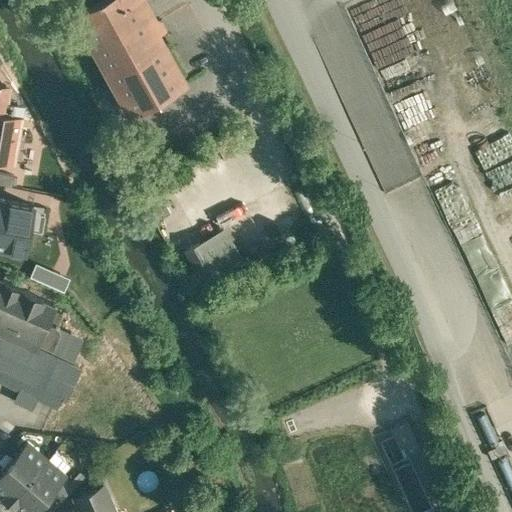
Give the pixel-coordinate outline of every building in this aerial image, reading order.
[(186,83),(139,0),(100,0),(75,14),(130,114),(186,83)] [(6,86),(0,84),(0,161),(12,163),(15,145),(18,146),(23,118),(18,117),(19,110),(17,105),(9,103),(11,93),(6,86)] [(201,242),(186,251),(204,282),(218,274),(201,242)] [(53,306),(0,281),(0,377),(56,403),(60,393),(64,395),(76,367),(58,358),(63,349),(58,346),(63,335),(49,328),(54,317),(49,315),(53,306)] [(118,354),(82,383),(113,422),(149,393),(118,354)] [(7,502),(45,458),(27,444),(0,475),(0,493),(4,497),(3,498),(7,502)] [(45,458),(7,502),(14,508),(15,506),(21,511),(32,511),(64,475),(45,458)] [(79,507),(67,511),(114,511),(102,487),(75,499),(79,507)]
